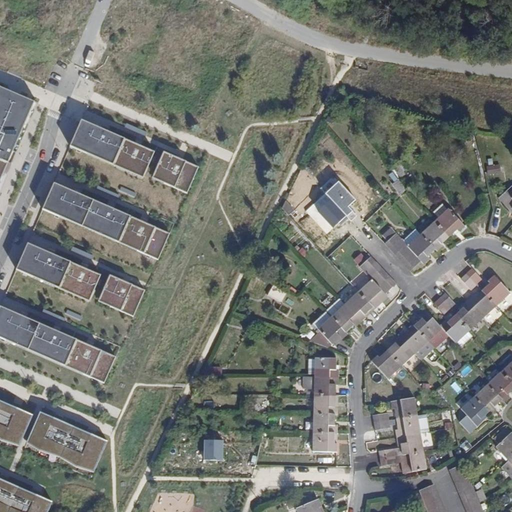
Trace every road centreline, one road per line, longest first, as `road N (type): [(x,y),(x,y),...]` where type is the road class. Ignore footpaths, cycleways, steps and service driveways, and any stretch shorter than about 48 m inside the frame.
road 1 (unclassified): [(511,74),(353,49),(242,0)]
road 2 (residential): [(415,290),(359,350),(359,487)]
road 3 (residential): [(58,103),(5,244)]
road 4 (residential): [(0,363),(122,415)]
road 5 (residential): [(0,384),(115,432)]
road 6 (residential): [(359,487),(440,476),(457,511)]
